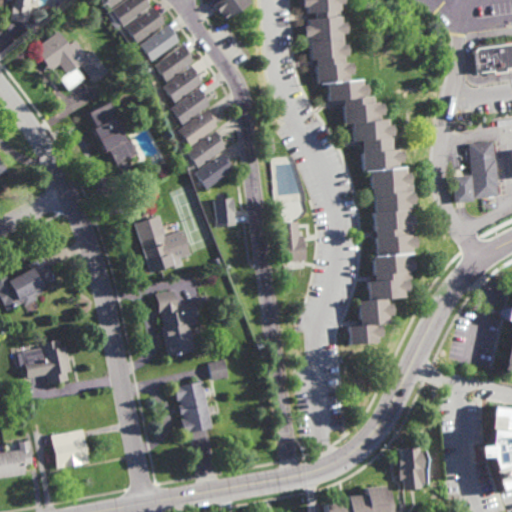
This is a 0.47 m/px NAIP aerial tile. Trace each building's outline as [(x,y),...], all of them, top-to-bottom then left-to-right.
[(27,0),(27,4),(28,4),(25,21),(8,18),(11,1),(12,1),(12,0),(27,0)] [(120,25),(108,8),(118,0),(146,0),(149,3),(120,25)] [(247,0),(225,17),(224,17),(223,17),(220,14),(220,13),(217,9),(217,8),(213,4),(213,3),(212,1),(213,0),(247,0)] [(337,0),(338,1),(335,1),(335,7),(334,7),(335,19),(340,19),(341,31),(337,32),(338,41),(341,41),(343,54),(338,54),(339,59),(340,59),(341,60),(347,60),(348,72),(344,73),(344,78),(356,76),(356,82),(361,81),(362,93),(357,93),(358,95),(367,94),(367,100),(376,99),(378,112),(373,113),(373,117),(380,117),(381,123),(386,123),(387,134),(382,134),(382,136),(385,136),(386,148),(392,148),(392,149),(396,149),(397,160),(393,160),(393,166),(398,166),(398,172),(403,171),(404,182),(399,182),(400,184),(408,184),(410,203),(406,203),(407,208),(402,209),(403,215),(408,214),(409,225),(403,225),(403,228),(406,227),(407,234),(405,235),(406,236),(413,235),(414,247),(407,247),(407,253),(367,257),(366,251),(372,250),(368,212),(370,212),(368,188),(365,188),(364,170),(358,170),(355,139),(348,140),(346,121),(339,122),(337,101),(328,102),(328,98),(323,99),(321,80),(312,81),(309,57),(305,57),(303,35),(299,35),(298,23),(302,23),(301,16),(308,16),(307,10),(301,10),(300,5),(296,5),(295,0),(337,0)] [(134,42),(122,25),(151,4),(163,20),(134,42)] [(40,23),(30,22),(31,14),(41,15),(40,23)] [(149,59),(137,43),(165,22),(178,38),(149,59)] [(67,43),(72,39),(82,51),(78,54),(80,56),(90,48),(90,49),(94,47),(95,48),(97,46),(101,52),(99,54),(109,67),(92,80),(79,63),(75,66),(83,77),(67,89),(58,77),(64,72),(57,63),(50,69),(33,46),(56,29),(67,43)] [(511,59),(477,65),(474,48),(469,48),(468,39),(473,39),(473,36),(511,31),(511,59)] [(164,80),(152,64),(179,42),(191,59),(164,80)] [(172,102),(160,85),(189,64),(201,80),(172,102)] [(180,124),(168,107),(196,86),(208,102),(180,124)] [(112,115),(113,115),(125,137),(127,136),(136,152),(113,164),(106,151),(102,152),(89,126),(92,124),(85,111),(108,99),(113,109),(110,111),(112,115)] [(188,145),(176,129),(204,107),(213,120),(212,121),(215,125),(188,145)] [(196,167),(184,150),(212,129),(221,141),(219,142),(223,146),(196,167)] [(474,153),(472,133),(495,130),(497,150),(498,150),(501,176),(500,176),(501,185),(478,188),(474,153)] [(229,164),(227,165),(230,169),(204,188),(192,172),(220,151),(229,164)] [(478,188),(459,190),(456,164),(459,163),(458,157),(468,163),(474,153),(478,188)] [(212,199),(215,227),(234,225),(231,197),(212,199)] [(163,235),(181,229),(189,254),(171,260),(172,264),(148,272),(145,260),(146,260),(139,240),(137,241),(131,222),(156,215),(163,235)] [(297,238),(303,237),(305,261),(284,263),(280,223),(296,222),(297,238)] [(396,279),(399,279),(400,297),(383,299),(385,322),(374,323),(375,341),(349,343),(348,326),(359,325),(357,301),(365,300),(364,282),(370,281),(368,257),(402,254),(404,272),(395,273),(396,279)] [(35,299),(23,305),(19,298),(16,300),(5,280),(29,267),(27,263),(42,255),(55,279),(41,286),(42,290),(33,295),(35,299)] [(216,265),(213,258),(218,256),(221,262),(216,265)] [(177,311),(194,307),(197,322),(186,324),(191,350),(166,355),(160,327),(163,326),(160,311),(157,312),(154,293),(173,289),(177,311)] [(511,375),(498,372),(498,371),(508,323),(500,321),(503,307),(511,309),(511,305),(511,375)] [(60,346),(65,345),(70,370),(65,371),(67,379),(47,382),(46,373),(25,377),(21,361),(23,360),(21,351),(40,347),(39,342),(58,339),(60,346)] [(209,379),(208,375),(209,375),(207,362),(224,358),(227,375),(209,379)] [(211,427),(182,434),(179,419),(182,419),(181,413),(179,414),(177,405),(179,404),(178,399),(175,400),(172,386),(201,380),(211,427)] [(511,406),(488,405),(484,444),(473,446),(475,457),(485,456),(497,492),(511,487),(511,406)] [(55,467),(49,433),(82,427),(88,462),(55,467)] [(32,465),(24,466),(25,473),(0,476),(0,443),(3,443),(4,450),(6,450),(5,442),(28,439),(32,465)] [(413,452),(420,451),(423,484),(416,484),(416,489),(400,491),(398,471),(397,471),(394,449),(412,447),(413,452)] [(380,487),(385,486),(387,511),(340,511),(339,500),(344,500),(343,496),(358,494),(359,498),(362,498),(361,489),(365,488),(365,484),(380,482),(380,487)] [(333,508),(339,507),(339,511),(314,511),(314,510),(318,509),(318,505),(333,503),(333,508)]
